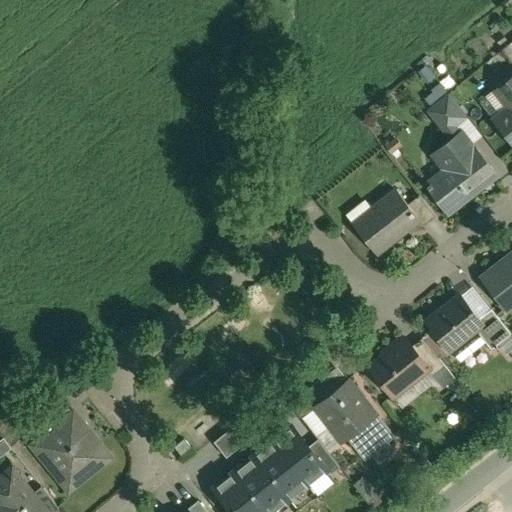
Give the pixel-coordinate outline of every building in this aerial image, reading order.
[(511,73),(493,87),(494,88),(496,87),(510,106),(494,119),(511,141),(511,73)] [(449,89),(428,106),(453,137),(463,130),(456,122),(468,113),(449,89)] [(453,137),(435,151),(453,174),(434,188),(449,208),(495,173),(463,130),(453,137)] [(398,188),(354,222),(378,252),(419,220),(421,218),(408,202),(398,188)] [(438,214),(421,192),(408,202),(421,218),(419,220),(423,225),(438,214)] [(511,252),(483,274),(506,306),(511,301),(511,252)] [(461,291),(427,318),(449,346),(451,345),(476,325),(483,319),(479,315),(461,291)] [(511,330),(492,305),(479,315),(483,319),(476,325),(486,338),(492,345),(511,330)] [(476,325),(451,345),(461,357),(486,338),(476,325)] [(413,342),(406,334),(392,345),(389,345),(385,349),(384,352),(370,363),(393,392),(428,364),(429,363),(413,342)] [(445,361),(423,334),(413,342),(429,363),(428,364),(433,371),(445,361)] [(455,374),(445,361),(433,371),(443,383),(455,374)] [(330,390),(316,401),(317,402),(343,436),(349,431),(376,410),(349,376),(330,390)] [(319,377),(291,399),(303,413),(317,402),(316,401),(330,390),(319,377)] [(59,391),(21,421),(36,440),(75,410),(59,391)] [(250,408),(232,423),(242,435),(260,421),(250,408)] [(36,440),(35,442),(47,457),(53,453),(75,481),(109,454),(75,410),(36,440)] [(376,410),(349,431),(366,452),(392,431),(376,410)] [(291,421),(272,437),(306,479),(325,464),(325,463),(308,442),(291,421)] [(232,423),(215,436),(214,436),(213,437),(223,450),(242,435),(232,423)] [(339,462),(317,434),(308,442),(325,463),(325,460),(325,464),(325,466),(329,470),(339,462)] [(186,435),(177,442),(185,452),(193,444),(186,435)] [(272,437),(252,452),(286,495),(306,479),(272,437)] [(252,452),(233,468),(267,510),(286,495),(252,452)] [(0,487),(4,493),(0,496),(0,511),(42,511),(47,509),(33,490),(12,463),(0,472),(0,487)] [(233,468),(213,483),(236,511),(264,511),(267,510),(233,468)] [(50,511),(60,504),(43,482),(33,490),(47,509),(49,511),(50,511)] [(212,511),(200,497),(190,505),(195,511),(212,511)]
